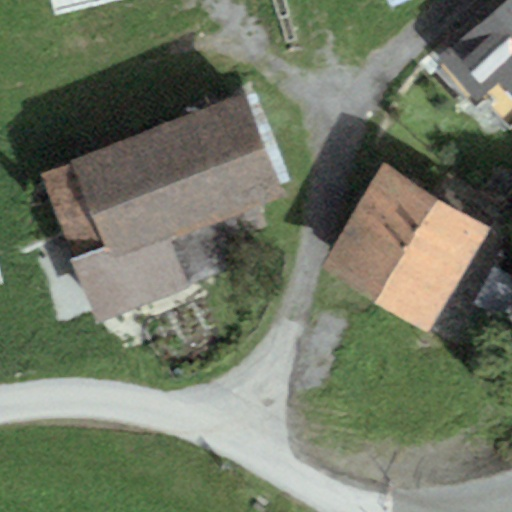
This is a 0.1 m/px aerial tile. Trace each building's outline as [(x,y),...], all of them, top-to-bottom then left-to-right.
[(51,0),(56,19),(134,0),(51,0)] [(383,0),(389,11),(411,0),(383,0)] [(511,0),(506,0),(439,61),(476,101),(499,80),(511,93),(511,0)] [(42,170),(57,220),(260,145),(239,96),(42,170)] [(260,145),(57,220),(94,321),(250,263),(269,226),(261,204),(279,197),(260,145)] [(376,304),(437,199),(384,168),(323,273),(376,304)] [(488,228),(437,199),(376,304),(427,333),(488,228)] [(511,277),(493,268),(475,302),(509,320),(511,314),(511,277)]
